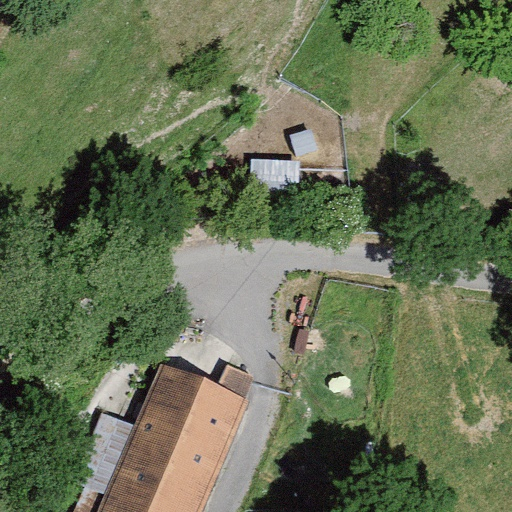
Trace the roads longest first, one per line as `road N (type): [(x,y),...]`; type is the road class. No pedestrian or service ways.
road 1 (unclassified): [(0,387),(121,278),(145,266),(244,261),(511,275)]
road 2 (track): [(224,511),(262,399),(244,261)]
